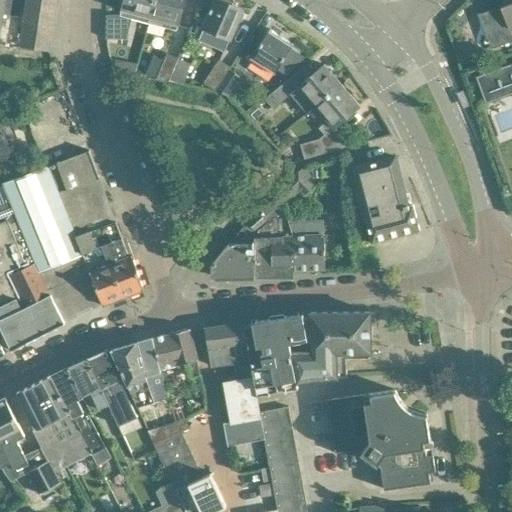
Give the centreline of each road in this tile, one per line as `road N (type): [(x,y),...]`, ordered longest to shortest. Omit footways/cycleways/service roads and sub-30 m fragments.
road 1 (residential): [(174,314),(84,53),(82,0)]
road 2 (residential): [(480,274),(174,314)]
road 3 (tertiary): [(480,274),(486,234),(470,166),(429,72),(396,32)]
road 4 (tertiary): [(369,58),(406,112),(480,274)]
road 5 (tertiary): [(490,511),(480,274)]
road 6 (residential): [(174,314),(103,334),(0,385)]
